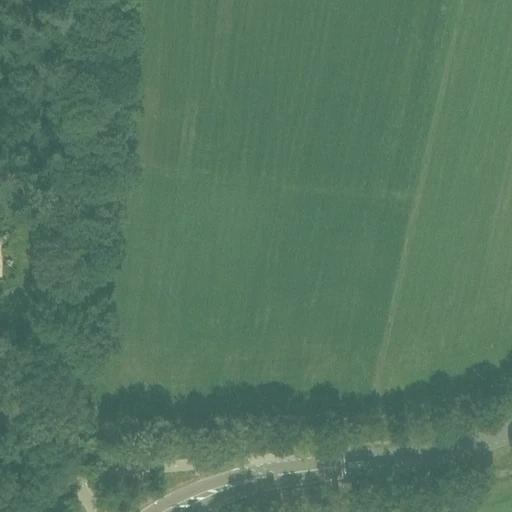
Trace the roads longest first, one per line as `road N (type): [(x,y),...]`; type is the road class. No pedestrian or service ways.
road 1 (unclassified): [(94,511),(77,484),(64,404),(99,0)]
road 2 (tertiary): [(184,511),(282,474),(422,457),(511,432)]
